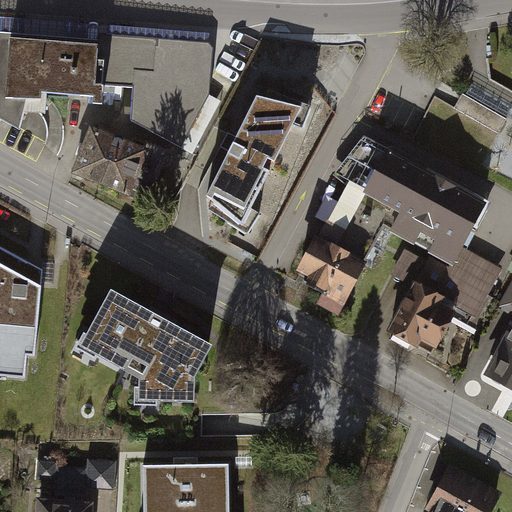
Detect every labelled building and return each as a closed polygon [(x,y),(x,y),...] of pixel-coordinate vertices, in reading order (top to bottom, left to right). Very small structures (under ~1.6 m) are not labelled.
[(93,40),(90,77),(133,86),(132,119),(193,151),(222,101),(209,94),(216,41),(94,31),(93,40)] [(93,40),(0,32),(0,118),(17,127),(24,110),(45,111),(47,85),(89,89),(90,77),(93,40)] [(511,89),(475,73),(465,96),(511,116),(511,89)] [(306,101),(256,89),(204,189),(241,223),(306,101)] [(46,133),(50,115),(27,111),(24,129),(46,133)] [(148,145),(85,123),(68,172),(131,194),(148,145)] [(334,173),(345,181),(396,205),(387,221),(456,258),(487,200),(367,136),(334,173)] [(366,261),(387,221),(396,205),(345,181),(316,235),(366,261)] [(366,261),(316,235),(297,273),(309,279),(306,286),(319,293),(314,304),(339,316),(366,261)] [(0,379),(32,381),(39,268),(0,248),(0,379)] [(449,298),(415,280),(387,335),(422,353),(428,342),(443,350),(462,313),(445,305),(449,298)] [(207,345),(106,288),(76,345),(134,378),(134,400),(189,402),(191,376),(207,345)] [(511,324),(483,380),(511,394),(511,324)] [(230,511),(229,469),(146,470),(146,511),(230,511)] [(485,511),(496,494),(452,471),(435,511),(485,511)]
